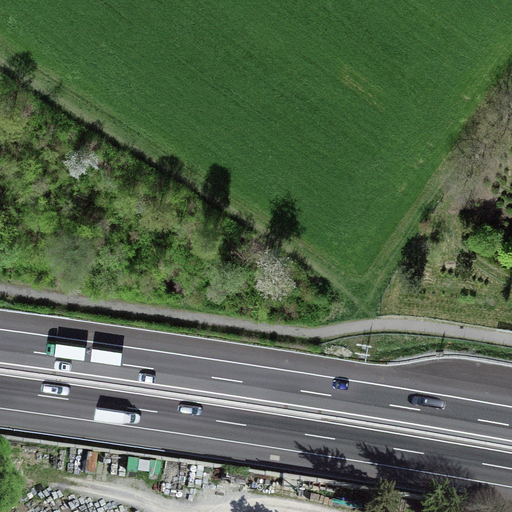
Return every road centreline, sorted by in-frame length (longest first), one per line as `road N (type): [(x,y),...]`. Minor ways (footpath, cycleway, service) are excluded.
road 1 (motorway): [(0,389),(511,468)]
road 2 (motorway): [(511,425),(0,347)]
road 3 (unknown): [(169,502),(16,486),(11,511)]
